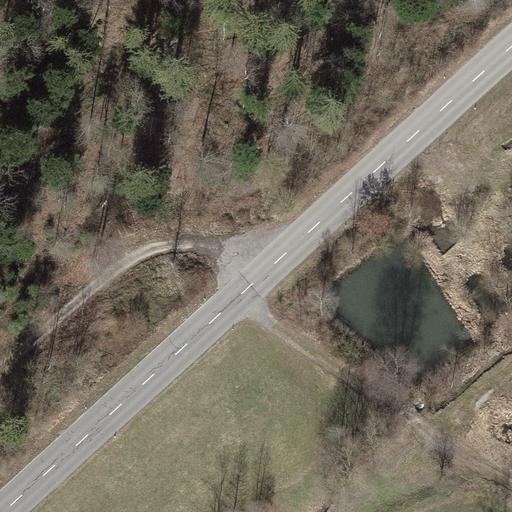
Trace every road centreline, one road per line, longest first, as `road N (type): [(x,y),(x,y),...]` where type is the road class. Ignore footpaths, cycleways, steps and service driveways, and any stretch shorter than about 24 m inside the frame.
road 1 (tertiary): [(5,511),(511,48)]
road 2 (track): [(239,297),(394,418),(511,485)]
road 3 (track): [(260,279),(200,246),(149,249),(0,373)]
